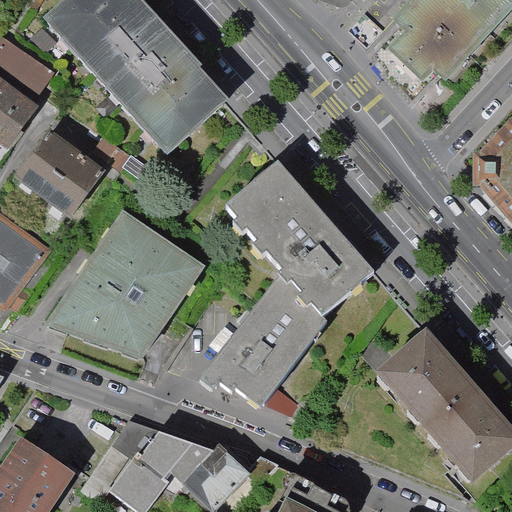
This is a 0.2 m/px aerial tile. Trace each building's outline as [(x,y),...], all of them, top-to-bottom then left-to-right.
[(133,0),(80,0),(50,29),(170,159),(230,104),(133,0)] [(511,2),(511,0),(422,0),(392,34),(403,45),(385,64),(418,94),(427,83),(439,94),(510,17),(504,11),(511,2)] [(58,81),(4,45),(0,51),(0,71),(44,101),(55,86),(58,81)] [(0,77),(0,140),(14,150),(44,108),(0,77)] [(511,130),(479,167),(480,197),(511,230),(511,130)] [(54,136),(19,183),(68,219),(70,221),(105,173),(54,136)] [(280,168),(230,212),(286,277),(244,332),(205,384),(218,397),(225,389),(235,398),(240,392),(251,403),(253,399),(269,414),(340,321),(381,280),(326,221),(280,168)] [(0,314),(48,254),(0,220),(0,314)] [(53,333),(145,365),(202,272),(124,222),(53,333)] [(377,376),(425,431),(477,386),(429,332),(377,376)] [(425,431),(472,486),(511,451),(511,427),(477,386),(425,431)] [(148,459),(165,436),(133,425),(85,495),(104,510),(116,494),(145,456),(148,459)] [(222,511),(253,476),(223,447),(218,454),(165,436),(148,459),(145,456),(116,494),(138,511),(155,511),(175,486),(170,483),(174,478),(212,511),(222,511)] [(52,511),(74,481),(24,448),(0,483),(0,511),(52,511)] [(278,511),(313,511),(285,498),(278,511)]
